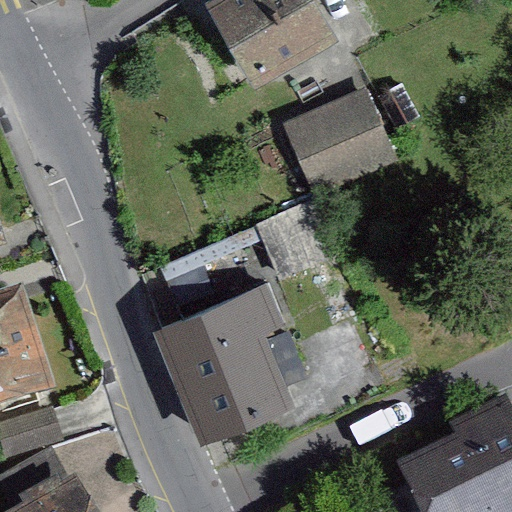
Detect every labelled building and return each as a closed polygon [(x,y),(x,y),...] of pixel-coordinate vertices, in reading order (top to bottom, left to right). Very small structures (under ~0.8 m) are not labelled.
[(210,0),(258,82),(340,35),(320,0),(210,0)] [(283,110),(310,183),(391,154),(364,81),(283,110)] [(161,320),(205,430),(295,395),(268,327),(284,321),(268,279),(161,320)] [(0,408),(50,396),(21,287),(0,293),(0,408)] [(397,478),(413,511),(511,511),(511,393),(457,421),(468,443),(397,478)] [(91,511),(71,475),(5,511),(91,511)]
